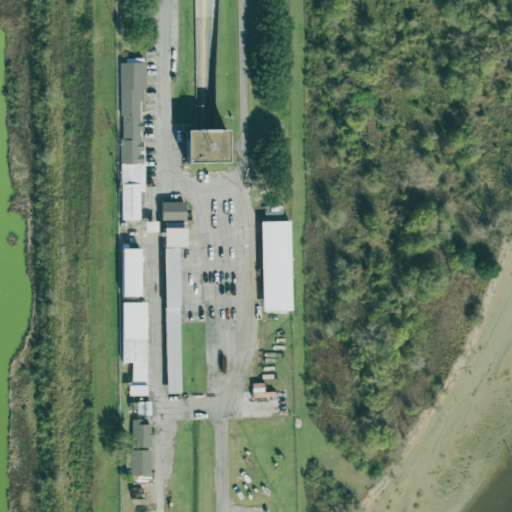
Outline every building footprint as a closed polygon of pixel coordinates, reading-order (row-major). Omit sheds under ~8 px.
[(119,220),(138,220),(138,192),(142,192),(141,131),(142,131),(142,122),(138,122),(138,90),(144,90),(143,62),(117,63),(119,220)] [(182,163),(224,162),(223,128),(182,128),(182,163)] [(159,222),(183,221),(183,201),(159,202),(159,222)] [(258,221),(260,311),(290,310),(288,221),(258,221)] [(161,247),(184,246),(183,227),(160,228),(161,247)] [(138,296),(138,248),(119,248),(119,296),(138,296)] [(163,394),(179,393),(176,248),(161,248),(163,394)] [(144,303),(120,302),(119,363),(129,363),(129,385),(125,385),(125,396),(144,396),(144,303)] [(149,402),(135,402),(135,415),(149,414),(149,402)] [(130,420),(130,448),(149,447),(148,425),(140,425),(140,420),(130,420)] [(148,476),(148,450),(129,450),(128,476),(148,476)]
